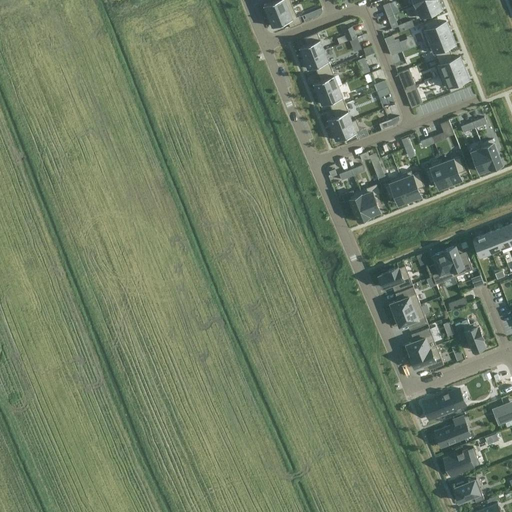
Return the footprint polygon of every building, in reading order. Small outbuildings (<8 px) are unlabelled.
[(275,0),(264,5),(268,16),(293,6),(290,0),(275,0)] [(429,0),(413,7),(417,18),(441,8),(437,0),(429,0)] [(389,2),(383,5),(387,16),(393,14),(389,2)] [(293,6),(268,16),(272,27),(287,21),(290,27),(302,23),(299,15),(297,16),(293,6)] [(322,7),(302,15),(305,21),(317,17),(320,15),(321,12),(322,10),(322,7)] [(393,14),(387,16),(392,28),(398,26),(393,14)] [(146,17),(133,22),(136,29),(139,27),(144,39),(163,32),(158,20),(149,23),(146,17)] [(426,29),(421,31),(426,42),(450,32),(446,21),(439,24),(437,17),(423,23),(426,29)] [(355,25),(350,27),(354,38),(359,36),(355,25)] [(163,32),(144,39),(149,51),(145,53),(148,59),(161,54),(158,48),(168,44),(163,32)] [(306,44),(299,47),(304,58),(324,50),(317,32),(303,37),(306,44)] [(450,32),(426,42),(430,53),(434,51),(437,57),(451,52),(448,46),(455,43),(450,32)] [(359,36),(354,38),(358,49),(364,47),(359,36)] [(83,39),(63,47),(69,60),(81,55),(83,61),(95,56),(93,50),(89,52),(83,39)] [(399,39),(394,41),(398,52),(404,50),(399,39)] [(324,50),(304,58),(308,69),(315,66),(317,73),(331,67),(324,50)] [(439,64),(435,65),(439,76),(464,67),(460,56),(453,58),(451,52),(437,57),(439,64)] [(369,60),(363,62),(368,74),(373,71),(369,60)] [(165,64),(152,69),(154,75),(158,74),(163,86),(181,79),(176,67),(167,70),(165,64)] [(88,77),(79,81),(84,93),(102,85),(98,74),(101,72),(99,66),(86,71),(88,77)] [(320,80),(313,82),(318,93),(338,85),(331,67),(317,73),(320,80)] [(464,67),(439,76),(444,87),(448,86),(450,92),(464,87),(462,80),(468,78),(464,67)] [(373,71),(368,74),(372,85),(378,83),(373,71)] [(413,74),(407,76),(412,87),(417,85),(413,74)] [(181,79),(163,86),(167,98),(164,100),(166,106),(179,101),(177,95),(186,91),(181,79)] [(102,85),(84,93),(88,104),(97,101),(100,107),(113,102),(110,96),(107,97),(102,85)] [(338,85),(318,93),(322,104),(328,102),(331,109),(345,103),(338,85)] [(417,85),(412,87),(416,98),(422,96),(417,85)] [(383,96),(377,98),(382,109),(387,107),(383,96)] [(334,115),(327,118),(332,129),(352,121),(352,120),(345,103),(331,109),(334,115)] [(387,107),(382,109),(386,120),(392,118),(387,107)] [(30,108),(11,116),(15,125),(33,118),(30,108)] [(106,122),(96,126),(101,137),(120,130),(115,118),(119,117),(116,110),(103,116),(106,122)] [(484,117),(473,121),(475,127),(487,123),(484,117)] [(33,118),(15,125),(18,134),(37,127),(33,118)] [(352,121),(332,129),(336,140),(342,137),(345,144),(359,139),(356,132),(360,130),(356,119),(352,120),(352,121)] [(473,121),(461,126),(463,132),(475,127),(473,121)] [(37,127),(18,134),(22,143),(40,136),(37,127)] [(120,130),(101,137),(106,149),(115,145),(117,152),(130,147),(128,140),(124,142),(120,130)] [(442,130),(431,134),(433,140),(444,135),(442,130)] [(431,134),(420,139),(422,144),(433,140),(431,134)] [(40,136),(22,143),(25,152),(44,145),(40,136)] [(492,139),(481,143),(482,148),(483,147),(491,167),(490,167),(490,168),(502,164),(492,139)] [(401,146),(390,150),(392,156),(403,151),(401,146)] [(482,148),(472,152),(480,172),(490,167),(491,167),(483,147),(482,148)] [(390,150),(379,155),(381,160),(392,156),(390,150)] [(123,167),(114,170),(119,182),(137,175),(133,163),(136,162),(134,155),(121,160),(123,167)] [(442,162),(442,163),(450,183),(461,179),(458,172),(465,170),(459,156),(442,162)] [(431,167),(425,170),(430,183),(436,181),(439,187),(450,183),(442,163),(442,162),(441,158),(429,163),(431,167)] [(363,164),(351,169),(353,175),(365,170),(363,164)] [(351,169),(339,173),(341,180),(353,175),(351,169)] [(411,170),(400,174),(409,199),(420,195),(418,188),(424,186),(419,172),(412,174),(411,170)] [(391,183),(384,185),(389,199),(396,197),(398,203),(409,199),(400,174),(389,179),(391,183)] [(137,175),(119,182),(123,194),(132,190),(135,197),(148,191),(145,185),(142,186),(137,175)] [(50,177),(38,182),(45,200),(57,196),(59,199),(65,197),(60,184),(54,186),(50,177)] [(29,196),(23,198),(28,212),(34,209),(33,205),(45,200),(38,182),(26,187),(29,196)] [(376,184),(359,191),(369,215),(380,211),(373,194),(379,192),(376,184)] [(359,191),(348,195),(358,220),(370,215),(369,215),(359,191)] [(3,195),(0,196),(0,218),(10,214),(12,218),(18,215),(13,202),(7,205),(3,195)] [(142,212),(130,216),(135,229),(155,222),(150,208),(154,207),(152,201),(140,206),(142,212)] [(504,226),(494,230),(501,247),(511,243),(504,226)] [(494,230),(484,234),(491,251),(501,247),(494,230)] [(484,234),(473,238),(480,255),(491,251),(484,234)] [(455,246),(444,250),(444,251),(454,276),(473,269),(467,255),(460,257),(455,246)] [(437,266),(430,269),(436,283),(454,276),(444,251),(433,255),(437,266)] [(386,272),(379,275),(383,287),(395,282),(398,289),(412,284),(405,265),(398,268),(398,266),(386,271),(386,272)] [(402,298),(390,303),(395,314),(420,304),(413,286),(399,291),(402,298)] [(420,304),(395,314),(399,326),(411,321),(413,328),(428,323),(420,304)] [(468,320),(455,325),(460,339),(468,336),(473,350),(485,346),(482,338),(483,338),(478,326),(477,326),(476,322),(469,324),(468,320)] [(418,339),(406,344),(411,355),(436,345),(429,327),(415,332),(418,339)] [(411,355),(410,355),(415,367),(427,362),(429,369),(444,364),(436,345),(411,355)] [(458,388),(430,399),(437,416),(465,405),(458,388)] [(502,416),(496,418),(499,424),(510,419),(503,404),(498,406),(502,416)] [(455,423),(435,431),(441,446),(464,437),(461,430),(467,427),(462,415),(454,419),(455,423)] [(473,447),(447,457),(451,465),(448,466),(451,475),(473,466),(470,460),(477,458),(473,447)] [(457,486),(455,486),(457,491),(456,492),(459,501),(474,495),(476,502),(484,498),(476,478),(464,483),(464,481),(457,484),(457,486)] [(497,502),(473,511),(474,511),(500,511),(501,510),(500,508),(499,509),(497,503),(498,502),(497,502)]
